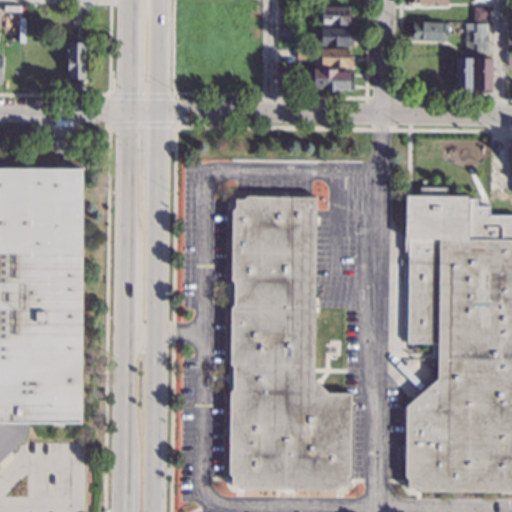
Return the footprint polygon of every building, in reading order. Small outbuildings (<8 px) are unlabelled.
[(348,15),(352,15),(352,26),(320,25),(320,8),(348,8),(348,15)] [(488,22),(472,21),(473,8),(488,8),(488,22)] [(448,34),(445,34),(445,42),(407,42),(407,33),(409,33),(409,24),(411,24),(411,23),(448,23),(448,34)] [(486,53),(463,53),(463,24),(487,24),(486,53)] [(290,38),(276,38),(276,28),(290,28),(290,38)] [(348,36),(351,36),(351,45),(348,45),(348,47),(319,47),(319,28),(348,28),(348,36)] [(43,84),(24,84),(24,42),(43,42),(43,84)] [(84,58),(86,59),(85,71),(84,71),(84,80),(67,80),(67,71),(65,71),(65,43),(84,43),(84,58)] [(347,56),(351,56),(351,66),(347,66),(347,67),(319,67),(320,49),(348,49),(347,56)] [(470,91),(453,91),(454,65),(449,65),(449,58),(471,59),(470,91)] [(491,91),(472,91),(472,58),(490,59),(491,59),(491,91)] [(336,73),(352,73),(352,91),(339,91),(339,93),(320,92),(320,91),(312,91),(312,69),(336,70),(336,73)] [(296,87),(273,87),(274,71),(296,72),(296,87)] [(80,423),(18,423),(18,432),(4,447),(8,451),(0,458),(0,170),(60,170),(80,170),(80,423)] [(436,342),(406,342),(407,251),(403,251),(404,194),(407,194),(419,195),(419,186),(446,187),(445,195),(467,195),(467,198),(476,198),(475,205),(488,206),(488,214),(511,214),(511,239),(437,239),(436,342)] [(312,379),(326,394),(350,394),(349,475),(349,477),(346,479),(346,488),(337,487),(334,490),(241,489),(238,486),(230,486),(230,477),(227,475),(228,392),(231,390),(231,367),(228,364),(229,309),(232,306),(232,284),(229,281),(230,211),(233,208),(233,199),(242,199),(245,197),(314,198),(312,379)] [(511,492),(417,492),(414,489),(406,489),(406,480),(403,477),(404,407),(435,380),(436,342),(437,239),(511,239),(511,492)]
